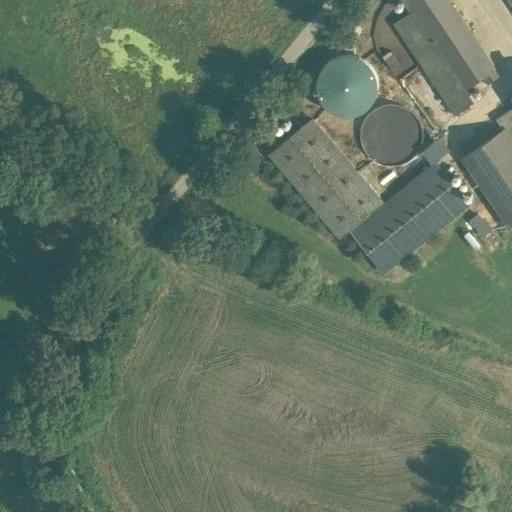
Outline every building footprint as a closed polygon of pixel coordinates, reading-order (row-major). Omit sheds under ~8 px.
[(495,69),(449,0),(405,0),(413,11),(465,89),(467,88),(495,69)] [(465,89),(413,11),(395,22),(422,63),(456,114),(475,101),(467,88),(465,89)] [(353,45),(312,74),(343,117),(383,88),(353,45)] [(421,145),(423,134),(421,122),(414,112),(404,106),(392,103),(381,106),(371,113),(364,123),(362,135),(365,146),(371,156),(381,163),(393,165),(405,162),(415,155),(421,145)] [(511,108),(497,118),(504,128),(511,138),(511,108)] [(383,201),(313,118),(271,152),(341,235),(383,201)] [(511,138),(504,128),(464,155),(511,226),(511,225),(511,138)] [(432,161),(451,147),(441,133),(421,148),(432,161)] [(437,162),(353,229),(386,270),(470,203),(437,162)] [(479,210),(469,217),(480,234),(491,226),(479,210)]
